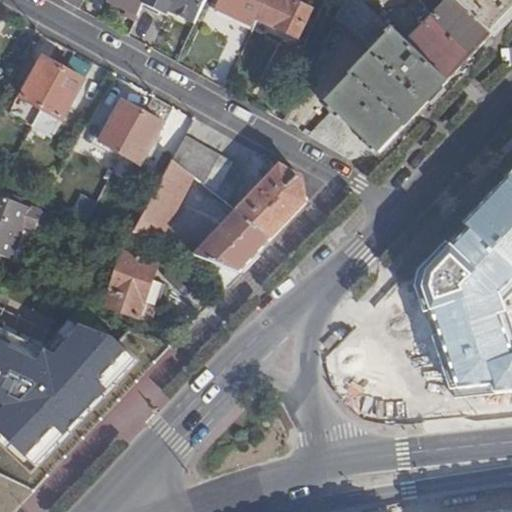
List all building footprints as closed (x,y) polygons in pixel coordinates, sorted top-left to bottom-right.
[(61,0),(80,10),(85,0),(61,0)] [(110,0),(109,3),(137,19),(142,8),(146,0),(110,0)] [(207,0),(146,0),(142,8),(159,16),(160,13),(167,17),(169,12),(196,26),(207,0)] [(224,0),(220,11),(255,29),(259,21),(268,0),(224,0)] [(299,0),(268,0),(259,21),(297,39),(312,11),(297,4),(299,0)] [(311,137),(349,159),(380,153),(383,155),(449,85),(409,47),(359,0),(343,0),(334,20),(345,26),(377,58),(330,107),(334,111),(311,137)] [(409,47),(449,85),(492,38),(453,0),(414,0),(435,20),(409,47)] [(511,0),(453,0),(492,38),(511,17),(511,0)] [(22,64),(32,45),(20,38),(10,58),(22,64)] [(93,71),(73,59),(66,72),(87,83),(93,71)] [(12,117),(35,130),(66,72),(47,61),(24,102),(20,100),(12,117)] [(66,72),(35,130),(54,139),(62,123),(65,123),(87,83),(66,72)] [(119,154),(126,157),(147,117),(127,106),(113,133),(109,132),(108,136),(104,136),(100,143),(119,154)] [(126,157),(133,161),(144,167),(164,128),(147,117),(126,157)] [(198,180),(227,205),(242,178),(249,181),(254,173),(271,164),(255,155),(244,173),(186,139),(175,162),(198,180)] [(110,172),(116,175),(126,157),(119,154),(110,172)] [(126,157),(116,175),(123,179),(133,161),(126,157)] [(135,237),(162,247),(198,180),(175,162),(135,237)] [(239,215),(271,242),(307,205),(304,182),(283,170),(239,215)] [(458,397),(511,391),(511,322),(505,301),(511,293),(511,185),(420,281),(443,352),(458,397)] [(33,238),(41,218),(0,199),(0,260),(9,264),(21,234),(33,238)] [(226,272),(238,277),(271,242),(239,215),(226,229),(219,222),(210,230),(218,239),(197,260),(216,268),(226,272)] [(139,320),(159,267),(128,255),(107,308),(139,320)] [(225,289),(238,277),(226,272),(216,268),(210,274),(225,289)] [(0,437),(31,468),(133,358),(71,323),(48,347),(0,325),(0,437)]
